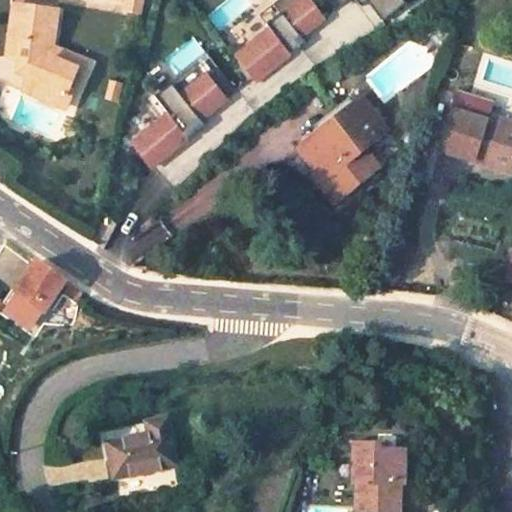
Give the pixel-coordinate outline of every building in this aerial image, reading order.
[(137,17),(140,0),(120,0),(118,14),(137,17)] [(299,38),(321,20),(305,0),(277,0),(271,5),(278,14),(264,25),(268,30),(235,56),(254,81),(297,48),(293,42),(299,38)] [(400,0),(330,0),(337,8),(346,0),(352,0),(358,8),(365,2),(381,22),(403,4),(400,0)] [(17,4),(5,58),(25,68),(27,84),(63,102),(78,73),(50,59),(52,49),(59,14),(17,4)] [(278,14),(271,5),(257,16),(264,25),(278,14)] [(303,43),(299,38),(293,42),(297,48),(303,43)] [(50,59),(78,73),(83,64),(52,49),(50,59)] [(178,96),(203,76),(194,65),(169,85),(178,96)] [(197,121),(235,91),(215,67),(203,76),(178,96),(169,85),(153,98),(166,115),(130,144),(150,168),(186,138),(182,133),(197,121)] [(28,96),(59,111),(63,102),(27,84),(28,96)] [(379,134),(355,105),(302,147),(326,176),(319,181),(336,202),(379,168),(363,147),(379,134)] [(511,124),(491,118),(454,105),(441,145),(511,168),(511,124)] [(511,124),(511,114),(494,108),(491,118),(511,124)] [(186,138),(201,126),(197,121),(182,133),(186,138)] [(511,253),(503,283),(511,285),(511,253)] [(64,283),(35,262),(17,285),(47,306),(64,283)] [(77,300),(66,293),(62,297),(74,305),(77,300)] [(177,412),(111,425),(122,473),(187,460),(177,412)] [(383,445),(362,445),(362,511),(400,511),(400,504),(420,504),(420,484),(408,483),(408,461),(397,461),(398,454),(383,454),(383,445)]
